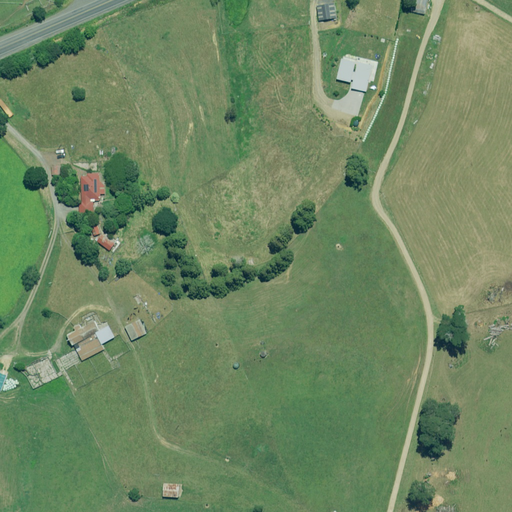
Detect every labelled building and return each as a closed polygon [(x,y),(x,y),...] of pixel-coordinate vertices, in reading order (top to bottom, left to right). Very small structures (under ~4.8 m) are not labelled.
[(424,15),(428,0),(412,0),(410,10),(424,15)] [(316,6),(318,21),(336,18),(334,4),(316,6)] [(61,166),(51,167),(52,175),(62,173),(61,166)] [(95,202),(102,202),(101,194),(105,194),(105,183),(101,183),(101,176),(81,177),(82,204),(79,204),(80,215),(86,215),(86,213),(95,212),(95,202)] [(100,233),(98,225),(92,227),(94,235),(100,233)] [(116,243),(103,234),(98,241),(110,250),(116,243)] [(145,334),(140,321),(126,327),(131,340),(145,334)] [(101,344),(116,337),(115,336),(111,325),(108,327),(99,331),(96,322),(82,328),(80,324),(74,327),(76,331),(67,335),(72,346),(74,345),(76,349),(81,361),(104,350),(101,344)] [(162,483),(162,496),(179,497),(180,484),(162,483)]
